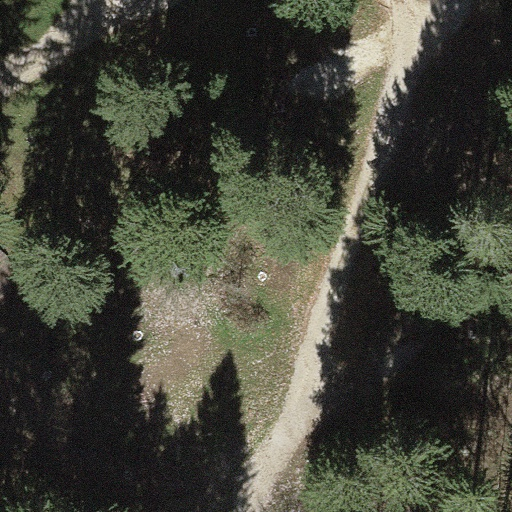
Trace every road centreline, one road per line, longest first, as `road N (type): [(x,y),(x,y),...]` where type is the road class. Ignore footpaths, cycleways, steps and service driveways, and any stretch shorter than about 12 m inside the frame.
road 1 (track): [(391,0),(406,81),(272,467),(218,511)]
road 2 (track): [(109,0),(109,8),(0,82)]
